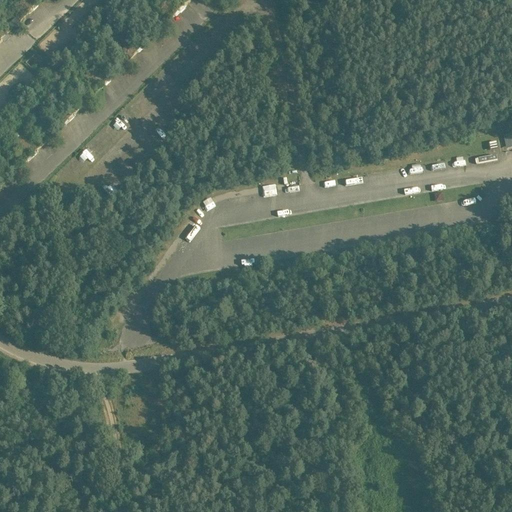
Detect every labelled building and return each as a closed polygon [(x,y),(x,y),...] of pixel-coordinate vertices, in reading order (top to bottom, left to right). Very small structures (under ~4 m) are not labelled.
[(40,2),(37,0),(16,0),(29,13),(40,2)] [(188,4),(183,0),(161,0),(177,15),(188,4)] [(150,41),(124,14),(113,25),(139,52),(150,41)] [(113,78),(87,51),(76,62),(102,88),(113,78)] [(76,114),(50,87),(39,98),(65,124),(76,114)] [(119,116),(110,125),(117,132),(126,123),(119,116)] [(39,150),(13,124),(2,134),(28,161),(39,150)] [(265,186),(266,196),(278,195),(278,185),(265,186)] [(442,194),(435,195),(436,202),(443,201),(442,194)] [(178,247),(183,239),(178,236),(173,244),(178,247)] [(138,301),(151,289),(146,284),(133,296),(138,301)]
